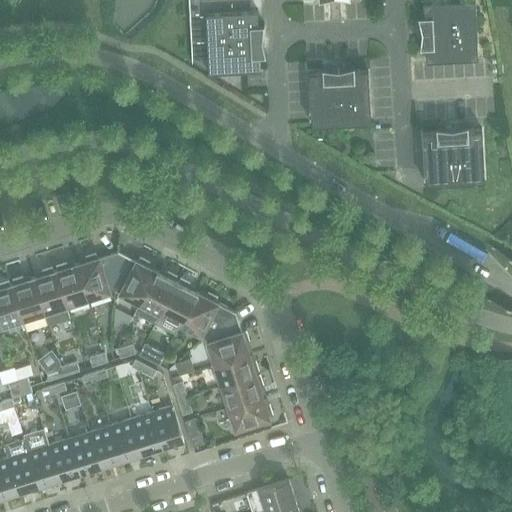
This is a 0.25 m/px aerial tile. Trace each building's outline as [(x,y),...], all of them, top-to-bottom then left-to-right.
[(188,0),(189,11),(192,62),(192,60),(206,69),(208,70),(208,71),(261,68),(260,53),(261,53),(265,53),(262,38),(264,23),(260,23),(258,23),(258,9),(248,9),(248,7),(247,0),(188,0)] [(419,45),(423,45),(425,45),(426,59),(478,57),(474,0),(422,0),(423,15),(418,15),(421,30),(419,45)] [(353,69),(353,64),(338,67),(341,122),(371,121),(368,69),(353,69)] [(338,67),(323,66),(323,71),(309,72),(312,124),(341,122),(338,67)] [(452,126),(436,125),(437,130),(422,131),(425,183),(485,180),(482,128),(467,128),(467,123),(452,126)] [(88,298),(115,290),(118,250),(97,257),(96,253),(85,256),(86,260),(77,263),(88,298)] [(115,290),(140,303),(157,270),(148,265),(150,262),(140,257),(138,260),(118,250),(115,290)] [(66,305),(88,298),(77,263),(67,266),(66,262),(56,266),(57,270),(55,270),(66,305)] [(43,274),(33,277),(48,324),(70,317),(66,305),(55,270),(53,271),(52,267),(42,270),(43,274)] [(140,303),(160,313),(177,281),(175,280),(177,276),(167,271),(166,275),(157,270),(140,303)] [(48,324),(44,312),(33,277),(24,280),(23,276),(12,279),(13,283),(12,284),(27,331),(48,324)] [(179,323),(180,324),(197,291),(188,287),(190,283),(180,278),(178,281),(177,281),(160,313),(161,314),(157,322),(175,332),(179,323)] [(0,322),(1,326),(23,319),(12,284),(10,284),(9,281),(0,283),(0,322)] [(180,324),(205,337),(236,311),(216,301),(218,297),(208,292),(206,296),(197,291),(180,324)] [(205,337),(214,364),(249,353),(246,343),(250,342),(246,331),(243,333),(236,311),(205,337)] [(117,348),(120,357),(136,352),(133,343),(117,348)] [(145,357),(159,365),(164,355),(150,348),(145,357)] [(204,349),(188,355),(193,367),(209,361),(204,349)] [(89,356),(92,366),(108,361),(105,351),(89,356)] [(214,364),(221,385),(256,374),(255,373),(259,371),(256,361),(252,362),(249,353),(214,364)] [(43,356),(11,364),(13,375),(46,368),(43,356)] [(135,358),(135,359),(131,366),(142,371),(146,364),(135,358)] [(80,370),(77,360),(61,365),(64,375),(80,370)] [(157,370),(146,364),(142,371),(153,377),(157,370)] [(64,375),(61,365),(46,370),(49,380),(64,375)] [(108,376),(106,368),(94,372),(97,380),(108,376)] [(97,380),(94,372),(82,375),(85,383),(97,380)] [(221,385),(228,407),(263,396),(260,387),(263,385),(260,375),(256,376),(256,374),(221,385)] [(27,376),(18,379),(23,394),(32,391),(27,376)] [(23,394),(18,379),(8,382),(13,397),(23,394)] [(67,389),(64,381),(53,385),(55,393),(67,389)] [(183,381),(173,384),(178,399),(187,396),(183,381)] [(55,393),(53,385),(41,388),(44,397),(55,393)] [(192,411),(187,396),(178,399),(183,415),(192,411)] [(263,396),(228,407),(235,429),(270,418),(269,416),(273,415),(270,404),(266,406),(263,396)] [(14,406),(12,398),(0,401),(3,409),(14,406)] [(173,404),(152,411),(163,446),(184,439),(173,404)] [(152,411),(131,418),(142,453),(163,446),(152,411)] [(184,420),(193,447),(205,443),(196,417),(184,420)] [(131,418),(111,424),(122,459),(142,453),(131,418)] [(111,424),(90,431),(101,466),(122,459),(111,424)] [(44,428),(23,434),(24,438),(28,450),(39,485),(60,479),(49,444),(44,428)] [(90,431),(69,437),(81,472),(101,466),(90,431)] [(69,437),(49,444),(60,479),(81,472),(69,437)] [(24,438),(4,444),(8,457),(19,492),(39,485),(28,450),(24,438)] [(8,457),(0,459),(0,497),(19,492),(8,457)] [(255,511),(257,511),(265,509),(295,499),(289,478),(247,492),(252,511),(255,511)] [(257,511),(299,511),(295,499),(265,509),(257,511)]
